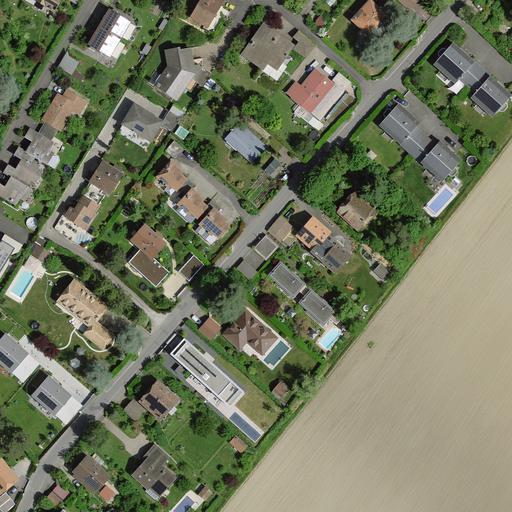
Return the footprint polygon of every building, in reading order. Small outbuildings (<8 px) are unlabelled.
[(45,6),(35,0),(25,0),(43,10),(45,6)] [(35,0),(45,6),(55,11),(62,0),(35,0)] [(223,0),(202,0),(193,17),(209,26),(220,7),(223,0)] [(386,15),(370,0),(353,20),(369,34),(386,15)] [(398,0),(409,10),(419,0),(398,0)] [(101,28),(119,39),(120,39),(126,30),(124,29),(129,21),(111,10),(101,28)] [(328,21),(322,16),(316,24),(321,29),(328,21)] [(101,28),(90,45),(110,56),(115,48),(113,48),(119,39),(101,28)] [(262,29),(244,54),(264,68),(268,62),(277,68),(293,46),(268,29),(266,32),(262,29)] [(299,42),(295,49),(307,58),(315,47),(299,32),(295,38),(299,42)] [(451,46),(437,62),(458,81),(461,79),(466,73),(472,65),(455,49),(451,46)] [(179,53),(179,50),(168,52),(171,66),(158,85),(177,98),(191,78),(193,80),(202,67),(199,65),(197,67),(193,66),(190,51),(179,53)] [(75,72),(81,59),(67,52),(61,65),(75,72)] [(475,61),(472,65),(466,73),(476,82),(482,87),(489,79),(491,75),(475,61)] [(202,67),(193,80),(203,87),(212,74),(202,67)] [(332,83),(317,70),(302,88),(296,83),(287,93),(303,107),(306,104),(313,110),(334,85),(332,83)] [(476,82),(466,73),(461,79),(470,88),(476,82)] [(340,74),(334,81),(346,91),(352,84),(340,74)] [(510,98),(489,79),(482,87),(476,93),(474,95),(496,115),(510,98)] [(334,85),(313,110),(311,113),(320,121),(346,91),(334,81),(332,83),(334,85)] [(482,87),(476,82),(470,88),(476,93),(482,87)] [(59,94),(44,121),(46,122),(59,130),(61,131),(76,105),(83,109),(87,102),(68,90),(63,97),(59,94)] [(173,105),(170,111),(181,118),(185,112),(173,105)] [(418,126),(397,107),(383,123),(404,142),(417,128),(418,126)] [(133,113),(131,112),(125,122),(137,129),(150,138),(160,123),(136,108),(133,113)] [(181,118),(168,111),(162,122),(163,122),(162,125),(172,131),(181,118)] [(59,130),(46,122),(39,135),(52,143),(59,130)] [(137,129),(125,122),(120,131),(132,138),(137,129)] [(239,151),(252,162),(264,149),(258,142),(259,140),(241,123),(228,137),(241,149),(239,151)] [(426,137),(417,128),(404,142),(401,144),(411,153),(426,137)] [(27,153),(42,162),(47,165),(53,154),(48,151),(53,143),(52,143),(39,135),(31,130),(26,138),(33,142),(27,153)] [(436,146),(426,137),(411,153),(421,162),(424,160),(436,146)] [(185,150),(175,140),(166,151),(176,160),(185,150)] [(438,143),(436,146),(424,160),(445,179),(459,162),(438,143)] [(12,177),(27,186),(31,179),(36,182),(43,171),(38,168),(42,162),(27,153),(20,148),(16,155),(23,160),(17,170),(10,165),(5,173),(12,177)] [(59,157),(53,154),(47,165),(55,169),(60,160),(59,157)] [(121,174),(101,162),(89,182),(100,189),(102,187),(110,192),(121,174)] [(182,172),(172,163),(160,177),(169,186),(165,190),(171,196),(178,188),(186,179),(180,174),(182,172)] [(0,183),(0,193),(16,204),(21,197),(26,199),(32,189),(27,186),(12,177),(6,187),(0,183)] [(188,177),(186,179),(178,188),(187,197),(193,191),(197,186),(188,177)] [(322,196),(313,186),(308,191),(317,201),(322,196)] [(88,190),(84,196),(94,202),(98,196),(88,190)] [(202,200),(193,191),(187,197),(180,204),(190,213),(186,218),(192,223),(202,211),(206,207),(201,202),(202,200)] [(100,192),(98,196),(94,202),(99,206),(105,196),(100,192)] [(354,192),(338,210),(358,228),(377,207),(366,197),(363,200),(354,192)] [(94,202),(84,196),(75,211),(73,209),(67,218),(85,229),(100,206),(99,206),(94,202)] [(213,200),(206,207),(202,211),(208,217),(214,210),(218,213),(222,208),(213,200)] [(218,213),(214,210),(208,217),(202,224),(212,233),(208,238),(214,243),(228,227),(223,222),(224,219),(218,213)] [(6,217),(2,224),(8,228),(13,220),(6,217)] [(293,228),(281,217),(271,229),(283,239),(293,228)] [(315,249),(328,235),(329,233),(322,227),(320,228),(312,221),(299,235),(315,249)] [(32,233),(19,225),(15,232),(28,240),(32,233)] [(166,244),(145,225),(132,239),(142,248),(153,258),(166,244)] [(0,234),(0,273),(17,244),(0,234)] [(351,255),(328,235),(315,249),(313,251),(336,272),(351,255)] [(278,247),(266,236),(255,248),(266,258),(278,247)] [(50,253),(38,246),(33,254),(45,262),(50,253)] [(153,258),(142,248),(130,261),(156,285),(169,272),(153,258)] [(254,249),(238,266),(251,277),(266,259),(254,249)] [(194,255),(179,271),(189,280),(204,264),(194,255)] [(304,284),(281,263),(271,275),(294,295),(300,290),(304,284)] [(74,282),(60,299),(93,325),(96,322),(107,308),(74,282)] [(307,296),(312,291),(304,284),(300,290),(307,296)] [(335,311),(312,291),(307,296),(301,302),(324,323),(335,311)] [(276,338),(246,311),(226,334),(240,347),(248,339),(263,353),(276,338)] [(361,317),(355,312),(349,319),(354,324),(361,317)] [(221,328),(210,318),(200,330),(211,340),(221,328)] [(113,336),(96,322),(93,325),(85,334),(104,348),(113,336)] [(14,370),(26,381),(43,360),(9,331),(0,340),(0,366),(10,375),(14,370)] [(244,390),(184,337),(171,353),(231,405),(244,390)] [(178,398),(159,382),(142,401),(160,417),(178,398)] [(280,384),(274,390),(282,397),(287,391),(280,384)] [(11,403),(2,391),(0,392),(0,409),(1,411),(11,403)] [(32,417),(31,418),(46,432),(70,406),(54,392),(41,407),(32,417)] [(32,417),(41,407),(33,400),(24,410),(32,417)] [(144,410),(133,400),(125,410),(136,420),(144,410)] [(246,446),(237,437),(232,442),(242,451),(246,446)] [(152,458),(162,466),(170,458),(156,445),(147,454),(152,458)] [(0,495),(21,479),(3,456),(0,458),(0,495)] [(113,480),(88,457),(76,471),(101,493),(113,480)] [(148,463),(146,461),(133,475),(149,488),(152,485),(161,494),(175,478),(162,466),(152,458),(148,463)] [(211,492),(206,487),(201,493),(206,498),(211,492)] [(5,511),(16,504),(6,492),(0,497),(0,507),(3,511),(5,511)] [(63,501),(53,492),(48,498),(58,507),(63,501)]
